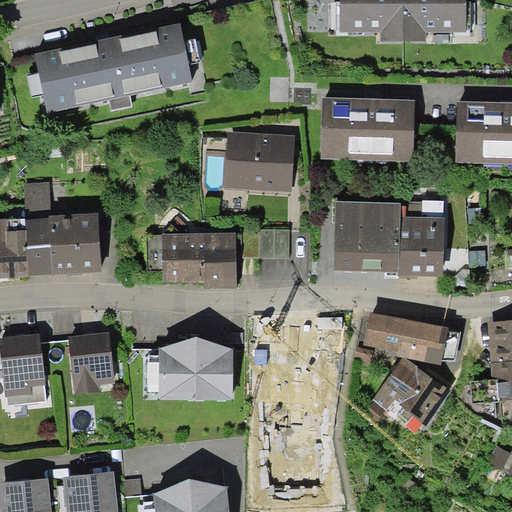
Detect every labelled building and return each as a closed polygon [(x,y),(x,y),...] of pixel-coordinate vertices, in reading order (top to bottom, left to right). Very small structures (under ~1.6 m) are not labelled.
[(339,0),(340,31),(380,31),(380,41),(426,41),(426,32),(466,32),(466,0),(339,0)] [(109,38),(34,53),(38,72),(44,95),(47,113),(109,100),(130,95),(192,82),(189,64),(184,41),(180,23),(109,38)] [(195,39),(184,41),(189,64),(200,62),(195,39)] [(44,95),(38,72),(27,74),(32,97),(44,95)] [(133,106),(130,95),(109,100),(111,110),(133,106)] [(369,99),(323,97),(321,158),(412,161),(414,100),(369,99)] [(511,102),(505,102),(458,101),(456,163),(511,164),(511,102)] [(295,135),(227,132),(224,188),(291,192),(295,135)] [(26,218),(27,230),(30,276),(74,273),(102,271),(98,213),(51,216),(49,182),(23,183),(26,218)] [(401,201),(401,203),(399,271),(399,275),(400,275),(410,275),(418,276),(443,276),(445,217),(444,217),(444,201),(423,200),(423,201),(401,201)] [(401,203),(336,201),(334,269),(371,270),(399,271),(401,203)] [(26,218),(8,220),(8,231),(27,230),(26,218)] [(0,278),(30,276),(27,230),(8,231),(8,220),(8,219),(0,219),(0,278)] [(172,224),(164,233),(181,233),(172,224)] [(243,258),(259,258),(259,230),(243,230),(243,258)] [(259,258),(275,258),(275,230),(259,230),(259,258)] [(289,230),(275,230),(275,258),(289,258),(289,230)] [(164,233),(162,233),(162,235),(163,271),(163,282),(200,281),(205,281),(205,288),(237,288),(236,232),(181,233),(164,233)] [(163,271),(162,235),(147,235),(147,271),(163,271)] [(412,320),(370,312),(364,345),(398,351),(397,355),(404,356),(441,364),(442,361),(448,330),(449,327),(412,320)] [(511,319),(487,322),(490,361),(511,358),(511,319)] [(318,325),(272,324),(272,398),(317,398),(318,325)] [(461,332),(448,330),(442,361),(455,361),(461,332)] [(87,334),(69,336),(74,394),(101,391),(100,384),(114,383),(109,332),(87,334)] [(20,336),(0,337),(0,346),(6,397),(7,397),(32,394),(31,386),(44,385),(46,385),(40,333),(20,336)] [(196,336),(160,348),(159,355),(159,391),(159,399),(233,400),(233,349),(196,336)] [(374,350),(357,347),(354,361),(371,365),(374,350)] [(159,391),(159,355),(149,355),(148,391),(159,391)] [(429,375),(404,356),(361,413),(376,424),(385,412),(395,420),(400,414),(409,421),(413,417),(425,426),(451,392),(429,375)] [(511,358),(490,361),(492,378),(496,378),(498,400),(511,398),(511,358)] [(498,400),(496,378),(492,378),(470,380),(472,403),(498,401),(498,400)] [(46,401),(44,385),(31,386),(32,394),(7,397),(8,405),(46,401)] [(320,431),(275,429),(273,488),(318,490),(320,431)] [(511,454),(497,445),(486,462),(501,471),(511,454)] [(88,474),(63,476),(66,511),(117,511),(114,471),(88,474)] [(24,481),(0,483),(0,511),(52,511),(48,478),(24,481)] [(189,478),(154,493),(154,501),(155,511),(229,511),(227,488),(189,478)] [(155,511),(154,501),(144,502),(145,511),(155,511)]
